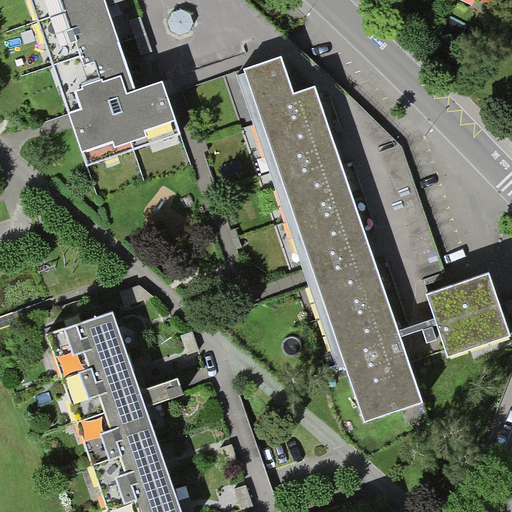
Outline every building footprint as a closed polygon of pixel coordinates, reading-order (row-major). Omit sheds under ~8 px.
[(30,0),(88,168),(178,137),(162,89),(137,97),(105,3),(103,0),(30,0)] [(245,69),(366,421),(424,401),(316,85),(294,93),(281,56),(245,69)] [(448,272),(430,207),(379,221),(392,269),(384,271),(400,327),(418,321),(414,306),(410,308),(398,266),(419,261),(424,279),(448,272)] [(490,273),(425,294),(447,360),(511,339),(501,307),(490,273)] [(72,326),(47,335),(108,511),(180,511),(178,502),(162,458),(139,391),(119,332),(112,312),(72,326)]
